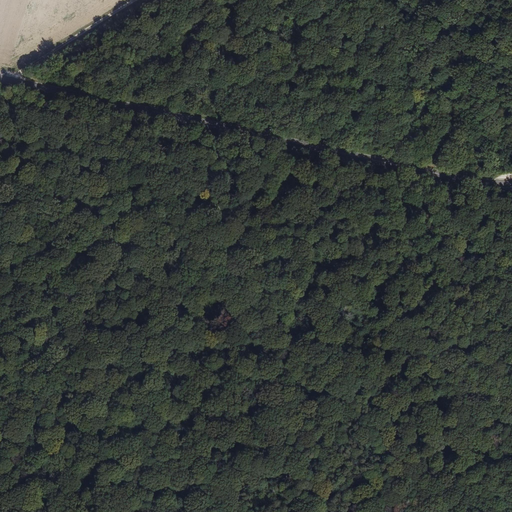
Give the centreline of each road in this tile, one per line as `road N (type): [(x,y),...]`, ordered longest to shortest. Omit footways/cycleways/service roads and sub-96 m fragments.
road 1 (tertiary): [(511,183),(484,188),(0,78)]
road 2 (track): [(138,0),(8,80)]
